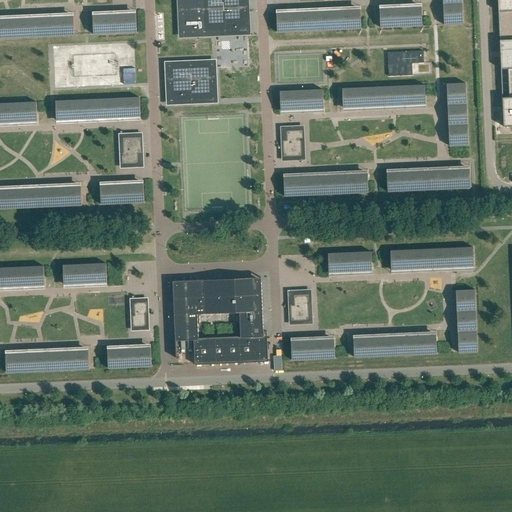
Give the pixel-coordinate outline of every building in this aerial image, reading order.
[(247,32),(245,0),(180,0),(182,35),(247,32)] [(463,24),(461,0),(442,0),(443,9),(442,9),(443,15),(444,15),(444,25),(463,24)] [(511,0),(497,0),(501,68),(508,68),(509,98),(502,98),(503,107),(503,127),(511,126),(511,0)] [(422,26),(422,7),(417,7),(417,6),(410,7),(410,8),(396,8),(396,7),(389,7),(390,8),(380,9),(380,28),(422,26)] [(361,29),(360,10),(355,10),(355,9),(349,9),(349,10),(335,11),(335,10),(328,10),(328,11),(320,12),(315,12),(315,11),(308,11),(308,12),(299,13),(298,12),(294,13),(294,12),(288,12),(288,13),(276,14),(277,33),(299,32),(361,29)] [(137,33),(136,14),(125,14),(125,13),(119,13),(119,14),(105,15),(105,14),(98,14),(98,15),(93,16),(94,35),(137,33)] [(74,36),(74,17),(64,17),(64,16),(57,17),(57,18),(43,18),(43,17),(37,17),(37,18),(23,19),(23,18),(16,18),(16,19),(12,20),(3,20),(2,19),(0,19),(0,39),(13,39),(74,36)] [(414,76),(413,64),(425,63),(424,51),(388,53),(389,77),(414,76)] [(215,101),(213,61),(168,63),(170,103),(215,101)] [(468,146),(466,83),(447,84),(447,94),(446,94),(446,101),(447,101),(448,114),(447,114),(447,121),(448,121),(449,135),(448,135),(448,142),(449,141),(449,146),(468,146)] [(426,104),(425,85),(404,86),(342,89),(343,108),(353,107),(353,108),(360,108),(360,107),(373,106),(373,107),(380,107),(380,106),(394,106),(394,107),(401,106),(400,105),(405,105),(414,105),(414,106),(421,105),(421,104),(426,104)] [(324,109),(323,90),(280,92),(281,111),(292,110),(292,111),(299,111),(299,110),(312,109),(312,110),(319,110),(319,109),(324,109)] [(89,119),(102,119),(102,120),(109,119),(109,118),(118,118),(123,118),(123,119),(129,118),(129,117),(140,117),(140,98),(117,99),(56,102),(57,121),(62,120),(62,121),(68,121),(68,120),(82,119),(82,121),(89,120),(89,119)] [(37,121),(37,102),(16,103),(0,104),(0,123),(0,124),(7,124),(7,123),(16,122),(21,122),(21,123),(27,123),(27,122),(37,121)] [(302,157),(301,140),(304,140),(303,134),(296,134),(296,130),(286,130),(286,140),(282,140),(283,158),(290,157),(290,153),(296,152),(297,157),(302,157)] [(142,154),(142,136),(134,137),(134,141),(128,142),(128,137),(122,137),(123,154),(121,154),(121,160),(128,160),(128,165),(139,164),(138,155),(142,154)] [(470,188),(470,169),(465,169),(465,168),(458,169),(458,170),(444,170),(444,169),(437,170),(438,171),(424,171),(424,170),(417,170),(417,171),(408,172),(403,172),(403,171),(397,171),(397,172),(387,173),(388,192),(409,191),(470,188)] [(368,193),(368,174),(363,174),(363,173),(356,173),(356,174),(342,175),(342,174),(336,174),(336,175),(322,176),(322,175),(315,175),(315,176),(306,177),(302,177),(302,176),(295,176),(295,177),(284,178),(285,196),(307,195),(368,193)] [(144,203),(143,184),(132,184),(132,183),(126,184),(126,185),(112,185),(112,184),(105,184),(105,185),(100,186),(101,205),(144,203)] [(82,205),(81,186),(71,187),(71,186),(64,186),(64,187),(51,188),(51,187),(44,187),(44,188),(30,189),(30,188),(24,188),(24,189),(19,189),(10,190),(10,189),(3,189),(3,190),(0,190),(0,209),(20,208),(82,205)] [(474,266),(473,247),(452,248),(390,251),(391,270),(401,270),(401,271),(408,270),(408,269),(421,269),(421,270),(428,269),(428,268),(442,268),(442,269),(449,268),(449,267),(453,267),(462,267),(462,268),(469,268),(469,266),(474,266)] [(372,271),(371,252),(328,254),(329,273),(340,272),(340,273),(347,273),(347,272),(360,271),(360,272),(367,272),(367,271),(372,271)] [(107,283),(106,264),(63,266),(64,285),(69,284),(69,285),(76,285),(75,284),(89,283),(89,284),(96,284),(96,283),(107,283)] [(45,285),(44,266),(23,267),(0,268),(0,287),(8,287),(8,288),(14,288),(14,287),(24,286),(28,286),(28,287),(35,287),(35,286),(45,285)] [(194,340),(195,365),(268,361),(267,331),(263,331),(261,281),(203,284),(203,280),(173,281),(176,341),(194,340)] [(478,352),(475,290),(456,291),(456,296),(455,296),(455,302),(456,302),(457,316),(456,316),(456,323),(457,323),(458,336),(457,336),(457,343),(458,343),(459,353),(478,352)] [(309,321),(309,304),(311,304),(311,298),(304,298),(303,293),(293,294),(293,304),(289,304),(290,322),(297,321),(297,317),(304,316),(304,321),(309,321)] [(148,315),(147,306),(140,307),(140,302),(133,302),(134,314),(131,314),(132,323),(139,323),(139,328),(146,327),(145,315),(148,315)] [(152,329),(138,331),(139,337),(144,336),(144,338),(153,337),(152,329)] [(437,354),(436,335),(431,335),(431,334),(424,334),(424,335),(411,336),(411,335),(404,335),(404,336),(390,337),(390,336),(384,336),(384,337),(374,338),(370,338),(370,337),(363,337),(363,338),(353,339),(354,358),(375,357),(437,354)] [(335,358),(334,339),(329,340),(329,339),(322,339),(323,340),(309,341),(309,340),(302,340),(302,341),(292,341),(293,360),(335,358)] [(152,367),(151,348),(140,348),(139,347),(133,347),(133,348),(119,349),(119,348),(112,348),(112,349),(107,350),(108,369),(152,367)] [(89,369),(88,350),(78,351),(78,350),(72,350),(72,351),(58,352),(58,351),(51,351),(51,352),(38,353),(38,352),(31,352),(31,353),(27,353),(17,354),(17,353),(11,353),(11,354),(6,354),(6,373),(27,372),(89,369)]
